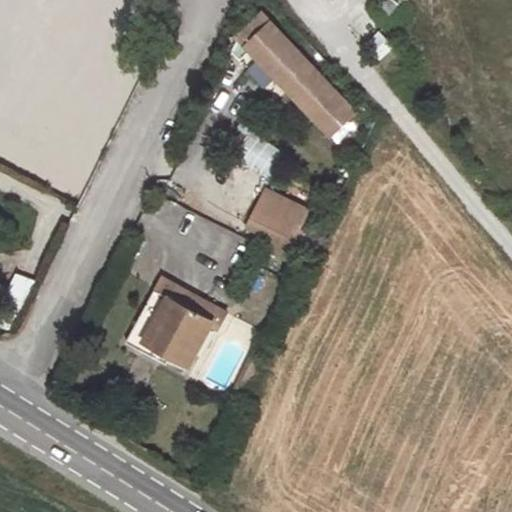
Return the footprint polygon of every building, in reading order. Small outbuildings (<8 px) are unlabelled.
[(355,110),(263,13),(238,37),(330,133),(355,110)] [(307,210),(267,190),(249,226),(272,237),(293,248),(296,242),(300,235),(302,230),(298,228),(307,210)] [(305,237),(300,235),(296,242),(302,245),(305,237)] [(293,248),(272,237),(267,246),(289,257),(293,248)] [(254,242),(230,288),(242,294),(266,249),(254,242)] [(218,331),(227,312),(162,277),(126,342),(168,364),(172,356),(190,366),(211,327),(218,331)] [(254,353),(245,372),(256,377),(264,358),(254,353)] [(245,372),(237,388),(248,394),(256,377),(245,372)] [(122,431),(142,399),(125,388),(105,421),(122,431)]
